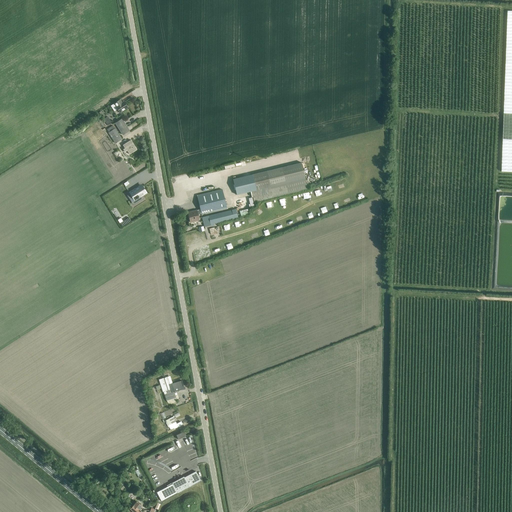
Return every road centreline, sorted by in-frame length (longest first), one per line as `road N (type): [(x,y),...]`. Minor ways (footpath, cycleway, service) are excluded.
road 1 (unclassified): [(219,511),(127,0)]
road 2 (track): [(338,193),(214,240)]
road 3 (primary): [(98,511),(0,430)]
